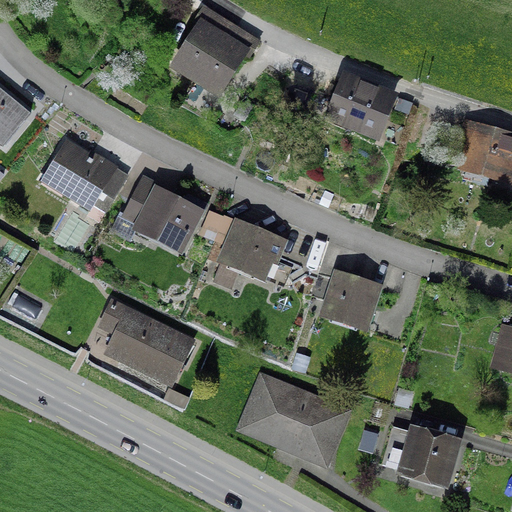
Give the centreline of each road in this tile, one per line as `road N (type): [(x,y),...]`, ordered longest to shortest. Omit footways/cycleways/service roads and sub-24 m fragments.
road 1 (residential): [(0,37),(89,110),(222,178),(410,258),(511,289)]
road 2 (primary): [(270,511),(0,369)]
